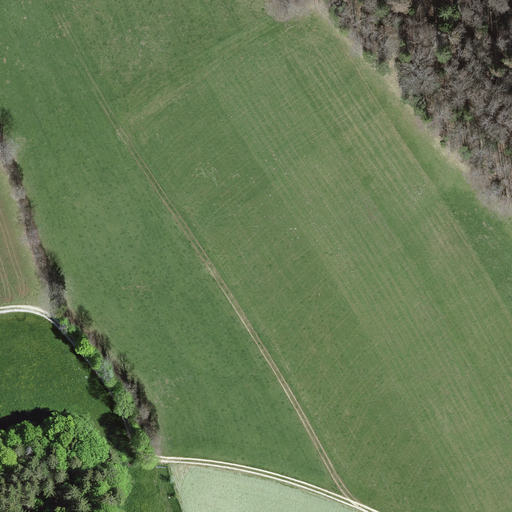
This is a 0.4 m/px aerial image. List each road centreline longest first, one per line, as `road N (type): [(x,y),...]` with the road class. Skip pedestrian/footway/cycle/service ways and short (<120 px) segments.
road 1 (track): [(368,511),(248,473),(152,460),(105,377),(55,319),(19,307),(0,310)]
road 2 (track): [(354,506),(117,125)]
